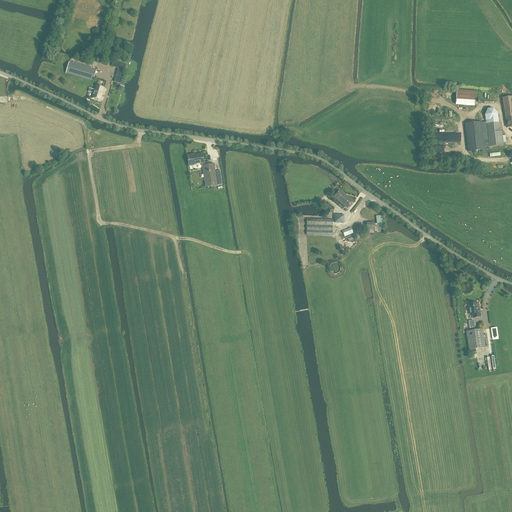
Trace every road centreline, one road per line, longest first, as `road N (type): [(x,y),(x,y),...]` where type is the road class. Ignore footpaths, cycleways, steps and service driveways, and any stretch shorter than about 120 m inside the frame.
road 1 (track): [(0,99),(25,97),(84,124),(99,222),(252,255),(297,511)]
road 2 (unclassified): [(511,285),(324,162),(129,129),(0,74)]
